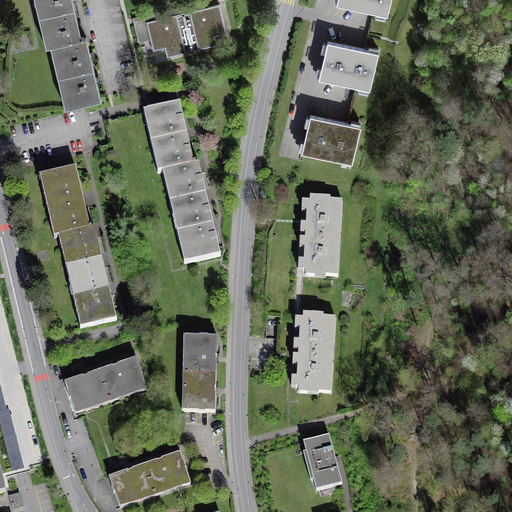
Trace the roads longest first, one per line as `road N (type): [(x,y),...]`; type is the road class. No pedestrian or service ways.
road 1 (tertiary): [(290,0),(257,136),(243,240),(236,417),(247,511)]
road 2 (tertiary): [(0,205),(65,468),(87,511)]
road 3 (track): [(361,410),(511,331)]
